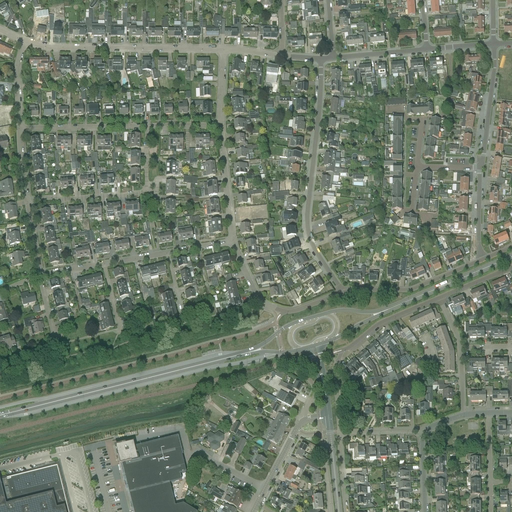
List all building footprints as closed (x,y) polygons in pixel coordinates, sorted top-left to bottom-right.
[(471,0),(471,12),(472,12),(472,34),(476,34),(480,34),(483,33),(483,26),(484,26),(484,22),(483,22),(483,19),(484,19),(483,15),(483,7),(482,7),(482,5),(483,5),(483,0),(482,0),(481,0),(471,0)] [(304,11),(308,11),(317,10),(317,3),(312,3),(312,1),(304,2),(304,4),(305,4),(306,10),(304,11)] [(349,1),(338,2),(339,8),(342,8),(342,11),(356,10),(360,9),(360,5),(350,6),(350,1),(349,1)] [(8,5),(7,3),(5,2),(4,3),(3,5),(4,5),(0,6),(0,13),(2,16),(7,13),(9,17),(6,23),(9,24),(13,15),(9,8),(10,7),(9,5),(8,5)] [(44,35),(45,30),(46,29),(45,29),(46,26),(38,24),(39,20),(40,7),(38,8),(34,9),(32,26),(31,31),(37,33),(36,33),(44,35)] [(306,15),(305,18),(305,22),(314,21),(315,21),(315,17),(317,17),(318,17),(317,10),(311,10),(308,11),(308,14),(308,15),(306,15)] [(340,21),(347,20),(350,20),(350,13),(356,13),(356,10),(342,11),(342,14),(339,14),(340,21)] [(88,18),(88,34),(91,34),(91,37),(98,37),(98,25),(91,24),(91,13),(88,13),(88,18)] [(98,25),(98,37),(104,37),(104,34),(104,29),(104,28),(105,28),(107,28),(107,19),(107,16),(107,14),(107,13),(104,13),(104,21),(98,21),(98,25)] [(123,28),(126,28),(126,18),(126,14),(122,14),(122,26),(116,26),(117,26),(116,37),(123,37),(123,35),(123,30),(123,28)] [(145,19),(145,28),(148,28),(148,30),(148,32),(148,37),(155,37),(155,30),(155,24),(152,24),(152,25),(148,25),(148,19),(148,14),(145,14),(145,19)] [(174,30),(173,37),(180,38),(180,33),(180,30),(180,29),(183,29),(183,20),(183,16),(180,16),(180,21),(180,22),(174,22),(174,26),(173,30),(174,30)] [(211,31),(211,38),(217,38),(218,38),(218,35),(218,32),(221,32),(221,29),(221,20),(221,17),(219,18),(219,17),(218,18),(215,16),(213,19),(213,20),(213,22),(214,26),(215,26),(215,28),(215,29),(215,31),(212,31),(211,31)] [(193,28),(192,38),(199,38),(199,33),(199,30),(199,29),(202,29),(202,23),(202,17),(200,17),(199,17),(199,28),(193,28)] [(79,29),(78,36),(84,36),(85,36),(85,34),(88,34),(88,18),(85,18),(85,25),(79,25),(79,29)] [(136,27),(136,22),(130,22),(130,18),(126,18),(126,28),(126,32),(129,32),(129,37),(132,37),(135,37),(136,30),(136,27)] [(107,19),(107,28),(110,28),(110,30),(110,34),(110,37),(116,37),(117,26),(116,26),(117,24),(110,24),(110,19),(107,19)] [(183,20),(183,29),(186,29),(186,30),(186,33),(186,38),(192,38),(193,28),(193,23),(186,23),(186,20),(183,20)] [(231,31),(230,38),(236,38),(237,38),(237,35),(240,36),(240,34),(240,26),(240,23),(238,23),(238,21),(234,21),(234,27),(231,27),(231,31)] [(53,36),(61,37),(62,27),(63,27),(64,23),(59,23),(59,26),(54,26),(53,36)] [(463,24),(434,27),(435,38),(438,37),(438,38),(443,38),(443,37),(445,37),(450,37),(450,36),(452,36),(452,37),(457,36),(459,35),(459,36),(464,36),(464,34),(466,34),(465,27),(463,27),(463,24)] [(69,25),(68,34),(72,34),(72,36),(73,36),(78,36),(79,29),(79,25),(69,25)] [(250,39),(250,30),(246,30),(246,26),(240,26),(240,34),(243,34),(243,39),(250,39)] [(260,34),(260,27),(260,26),(253,26),(253,31),(250,30),(250,39),(256,39),(257,34),(260,34)] [(260,27),(260,34),(263,34),(263,39),(269,40),(270,27),(260,27)] [(368,34),(367,27),(364,28),(364,34),(365,38),(368,37),(370,37),(371,44),(378,43),(377,36),(377,33),(368,34)] [(416,27),(393,30),(393,40),(397,40),(397,41),(400,41),(400,39),(405,39),(405,41),(408,40),(407,39),(412,38),(412,40),(415,40),(415,38),(417,38),(416,27)] [(344,31),(341,31),(341,34),(344,34),(348,33),(348,39),(346,39),(347,47),(354,46),(353,39),(353,35),(352,30),(350,30),(348,30),(344,31)] [(357,38),(353,39),(354,46),(355,47),(356,47),(357,46),(359,45),(360,45),(363,45),(363,42),(365,42),(365,38),(364,34),(360,34),(359,34),(359,38),(357,38)] [(298,49),(297,40),(297,38),(287,39),(288,45),(292,45),(292,48),(295,48),(295,49),(298,49)] [(9,56),(12,49),(0,43),(0,53),(3,54),(3,53),(9,56)] [(461,58),(460,59),(460,62),(462,62),(462,68),(486,66),(485,55),(482,56),(481,54),(478,54),(479,56),(474,57),(474,55),(471,55),(471,57),(461,58)] [(107,61),(107,65),(110,71),(113,71),(118,71),(118,72),(118,78),(123,78),(123,72),(122,71),(121,70),(122,70),(123,70),(123,61),(122,61),(122,62),(120,62),(120,60),(119,60),(119,58),(117,58),(117,60),(112,60),(112,61),(108,61),(107,61)] [(40,72),(40,59),(29,59),(29,66),(32,66),(32,69),(37,69),(37,72),(40,72)] [(64,70),(64,59),(59,59),(59,66),(54,66),(54,64),(53,64),(57,74),(60,74),(61,73),(62,74),(65,72),(65,71),(64,70)] [(74,73),(72,70),(72,66),(69,66),(69,59),(64,59),(64,70),(65,71),(65,72),(67,74),(70,72),(72,74),(74,73)] [(81,70),(81,60),(75,59),(75,66),(72,66),(72,70),(74,73),(76,76),(78,74),(81,72),(82,72),(81,70)] [(89,66),(86,66),(86,60),(81,60),(81,70),(82,72),(81,72),(85,76),(89,73),(89,74),(91,73),(89,70),(89,66)] [(101,64),(101,60),(94,60),(94,61),(90,61),(90,69),(94,69),(101,69),(104,69),(104,64),(101,64)] [(127,65),(126,65),(126,71),(130,71),(130,72),(135,71),(135,70),(136,70),(139,76),(142,75),(140,68),(136,68),(136,66),(135,66),(135,63),(135,60),(127,60),(127,65)] [(142,66),(142,71),(150,71),(150,66),(150,60),(142,60),(142,66)] [(166,71),(166,70),(166,64),(166,60),(158,60),(158,67),(158,71),(166,71)] [(212,75),(212,65),(208,65),(208,60),(202,60),(202,70),(202,71),(208,71),(208,75),(212,75)] [(430,68),(427,68),(427,73),(428,79),(428,80),(431,79),(431,73),(437,73),(437,71),(436,60),(430,61),(430,66),(430,68)] [(442,60),(436,60),(437,71),(441,70),(443,70),(443,75),(440,75),(441,80),(444,80),(444,82),(447,82),(447,79),(446,66),(442,67),(442,65),(442,60)] [(234,61),(232,72),(239,73),(240,71),(243,72),(244,65),(240,65),(241,62),(234,61)] [(423,61),(416,62),(417,69),(417,73),(421,73),(423,73),(425,73),(424,68),(423,68),(423,66),(423,61)] [(410,73),(408,74),(408,76),(409,86),(413,85),(412,78),(412,77),(414,77),(413,74),(414,74),(417,73),(417,69),(416,62),(410,62),(411,67),(411,70),(410,70),(410,73)] [(258,64),(257,63),(255,63),(255,64),(251,63),(251,69),(250,73),(254,73),(254,74),(257,77),(258,77),(257,86),(261,86),(263,74),(261,74),(262,67),(258,67),(259,64),(258,64)] [(403,63),(397,64),(398,71),(398,74),(402,74),(405,74),(405,70),(404,70),(404,68),(403,63)] [(267,70),(266,81),(266,82),(266,83),(276,84),(276,83),(277,80),(279,67),(275,67),(273,66),(272,66),(272,65),(268,65),(268,66),(268,65),(267,70)] [(371,66),(365,67),(365,74),(366,78),(366,84),(371,84),(371,86),(372,86),(375,86),(375,78),(374,69),(371,69),(371,66)] [(359,72),(354,73),(355,87),(361,86),(360,78),(366,78),(365,74),(365,67),(360,67),(358,67),(359,72)] [(331,68),(331,74),(332,74),(332,77),(340,77),(340,74),(340,69),(331,68)] [(307,79),(308,71),(294,71),(294,74),(298,74),(297,75),(301,75),(301,78),(307,79)] [(470,73),(470,78),(471,78),(470,84),(473,84),(481,85),(481,78),(478,78),(479,74),(471,73),(470,73)] [(307,92),(307,85),(297,84),(297,86),(296,86),(296,95),(300,95),(300,92),(307,92)] [(204,88),(204,85),(199,85),(199,97),(203,97),(203,98),(209,97),(210,97),(210,88),(209,88),(204,88)] [(375,86),(372,86),(374,98),(381,98),(380,94),(377,94),(376,87),(375,86)] [(330,87),(330,90),(332,90),(331,93),(335,93),(334,96),(338,96),(343,97),(343,88),(340,88),(331,87),(330,87)] [(465,96),(464,101),(466,102),(477,104),(478,98),(477,98),(478,94),(469,93),(468,97),(465,96)] [(236,101),(232,101),(233,108),(246,107),(246,103),(244,103),(244,101),(244,100),(249,100),(249,97),(243,97),(240,97),(241,100),(236,101)] [(141,107),(141,105),(145,105),(145,100),(141,100),(141,101),(138,101),(138,103),(131,103),(131,108),(134,108),(134,115),(142,115),(142,110),(141,107)] [(155,100),(154,100),(154,104),(149,104),(149,115),(158,115),(157,106),(157,103),(157,100),(156,100),(155,100)] [(332,100),(331,107),(340,108),(341,101),(338,101),(337,100),(332,100)] [(79,101),(79,105),(79,108),(74,108),(74,116),(83,116),(82,105),(82,101),(81,101),(79,101)] [(206,101),(198,102),(198,106),(201,106),(202,111),(203,111),(203,115),(211,115),(211,104),(206,105),(206,101)] [(171,106),(171,102),(166,103),(166,106),(163,106),(164,115),(172,115),(171,106)] [(178,114),(187,114),(187,109),(186,102),(182,102),(182,106),(178,106),(178,109),(178,114)] [(306,106),(306,102),(297,102),(292,102),(292,106),(292,112),(294,112),(295,112),(296,112),(296,113),(305,113),(306,109),(306,106)] [(456,105),(455,108),(455,109),(462,111),(473,113),(474,111),(476,111),(477,104),(466,102),(465,107),(463,107),(456,105)] [(500,112),(509,113),(510,110),(511,109),(511,103),(510,104),(510,106),(501,105),(500,112)] [(86,104),(86,115),(86,113),(87,113),(88,113),(89,113),(89,116),(98,116),(97,108),(97,105),(96,105),(96,106),(86,106),(86,105),(86,104)] [(48,105),(43,105),(44,117),(53,117),(52,106),(48,106),(48,105)] [(60,106),(55,106),(56,113),(59,113),(59,116),(67,116),(67,109),(67,108),(67,105),(65,105),(65,109),(60,109),(60,106)] [(109,105),(103,105),(103,109),(105,109),(105,116),(113,116),(113,109),(112,109),(112,105),(109,105)] [(34,107),(33,106),(30,106),(28,107),(29,117),(38,117),(38,112),(37,107),(34,107)] [(119,115),(127,115),(127,107),(119,107),(119,115)] [(246,110),(246,107),(233,108),(233,110),(232,110),(232,115),(233,115),(245,114),(245,110),(246,110)] [(331,107),(330,114),(336,114),(335,118),(340,118),(343,119),(349,120),(350,116),(340,114),(340,108),(331,107)] [(462,112),(461,115),(463,115),(462,121),(466,122),(473,123),(474,117),(468,116),(469,113),(462,112)] [(500,112),(499,119),(511,121),(511,120),(511,117),(510,118),(511,113),(509,113),(500,112)] [(293,119),(292,129),(293,129),(297,129),(297,131),(304,132),(305,124),(303,124),(304,119),(296,119),(294,119),(293,119)] [(511,121),(499,119),(498,127),(505,127),(508,128),(508,122),(511,123),(511,121)] [(246,120),(234,121),(235,130),(242,129),(242,131),(242,132),(246,132),(246,130),(245,124),(246,124),(246,120)] [(329,120),(328,128),(333,129),(335,129),(338,129),(339,125),(340,122),(336,121),(334,121),(329,120)] [(462,121),(461,127),(465,128),(465,129),(467,129),(472,130),(473,123),(466,122),(462,121)] [(498,133),(497,139),(504,140),(507,140),(507,137),(508,134),(510,134),(511,131),(501,130),(501,133),(498,133)] [(31,146),(40,145),(39,141),(43,140),(43,135),(33,135),(33,139),(30,139),(31,146)] [(327,135),(326,143),(329,143),(328,147),(339,148),(339,144),(338,144),(339,136),(338,136),(334,136),(332,135),(327,135)] [(208,140),(208,136),(202,136),(202,145),(205,145),(205,150),(208,150),(208,146),(214,146),(214,140),(208,140)] [(247,139),(247,136),(244,136),(236,137),(236,144),(240,144),(240,147),(245,147),(247,146),(247,142),(244,143),(244,139),(247,139)] [(297,139),(293,139),(292,139),(291,142),(293,142),(293,147),(302,148),(303,140),(297,139)] [(459,149),(459,154),(468,155),(468,150),(467,150),(467,149),(470,149),(471,142),(464,142),(461,141),(460,148),(460,149),(459,149)] [(34,152),(35,155),(45,154),(44,149),(43,149),(43,145),(43,144),(40,145),(31,146),(32,153),(34,152)] [(325,154),(324,160),(339,162),(340,162),(345,162),(345,160),(341,160),(339,160),(340,154),(335,153),(335,152),(334,152),(334,149),(329,149),(328,151),(328,155),(325,154)] [(245,150),(237,151),(238,159),(239,159),(240,162),(249,161),(248,151),(248,150),(245,150)] [(279,158),(279,161),(289,162),(295,163),(295,160),(301,161),(301,154),(299,154),(298,153),(299,152),(288,151),(287,159),(279,158)] [(33,166),(42,165),(41,160),(46,160),(45,154),(35,155),(35,158),(32,159),(33,166)] [(324,160),(324,167),(326,167),(326,172),(327,173),(334,173),(337,174),(343,174),(347,174),(347,170),(345,170),(340,169),(341,165),(345,165),(345,163),(345,162),(340,162),(339,162),(324,160)] [(278,161),(278,163),(278,165),(280,166),(288,167),(288,174),(292,174),(292,173),(299,174),(300,167),(295,166),(289,166),(289,162),(278,161)] [(396,162),(384,162),(384,167),(393,167),(393,173),(390,172),(390,176),(398,177),(398,173),(402,173),(402,165),(396,165),(396,162)] [(42,169),(42,165),(33,166),(34,173),(37,172),(37,175),(47,174),(47,169),(42,169)] [(236,175),(246,174),(246,169),(247,169),(247,165),(235,166),(236,175)] [(502,172),(499,172),(492,171),(491,177),(497,178),(496,183),(505,185),(505,183),(505,179),(501,179),(501,176),(502,172)] [(35,185),(44,184),(43,180),(48,179),(47,174),(37,175),(37,178),(35,178),(35,185)] [(457,174),(456,182),(461,183),(461,185),(468,186),(468,179),(464,179),(464,174),(457,174)] [(322,177),(322,183),(338,185),(338,183),(333,182),(333,179),(337,180),(337,178),(333,177),(329,177),(329,178),(327,178),(322,177)] [(243,180),(236,181),(237,189),(244,188),(244,189),(248,189),(247,184),(246,184),(246,180),(243,180)] [(0,183),(2,192),(0,192),(0,197),(13,195),(11,189),(10,181),(2,182),(0,182),(0,183)] [(292,183),(287,183),(287,182),(281,182),(281,186),(289,187),(289,191),(297,191),(298,183),(292,183)] [(509,191),(509,188),(508,188),(504,187),(504,185),(505,185),(496,183),(495,189),(493,189),(493,188),(492,188),(492,189),(491,188),(490,196),(502,196),(503,190),(509,191)] [(44,189),(44,184),(35,185),(36,192),(44,191),(45,194),(49,194),(49,188),(44,189)] [(452,195),(461,195),(461,192),(463,192),(468,192),(468,186),(461,185),(456,185),(453,185),(452,191),(452,195)] [(250,199),(250,196),(253,195),(261,194),(260,190),(246,192),(247,196),(246,196),(238,197),(239,205),(247,204),(246,200),(250,199)] [(502,203),(502,196),(490,196),(490,203),(491,203),(492,203),(497,203),(500,203),(499,206),(505,207),(505,206),(507,206),(508,204),(502,203)] [(296,207),(297,200),(292,199),(287,199),(286,211),(288,211),(291,211),(293,211),(293,207),(296,207)] [(322,205),(318,207),(320,213),(330,209),(333,208),(334,208),(333,205),(329,207),(328,203),(328,202),(322,201),(322,205)] [(5,205),(4,206),(5,210),(6,210),(8,220),(12,219),(17,219),(16,213),(17,213),(16,203),(9,205),(5,205)] [(136,216),(139,216),(142,216),(141,210),(138,211),(138,203),(131,203),(132,212),(132,215),(136,215),(136,216)] [(241,211),(239,211),(240,220),(247,219),(252,219),(251,211),(263,210),(263,205),(250,206),(241,207),(241,211)] [(43,211),(40,211),(42,218),(50,217),(49,212),(56,211),(55,206),(43,207),(43,211)] [(499,207),(499,206),(492,206),(492,209),(490,208),(490,209),(489,209),(489,216),(500,217),(501,210),(505,210),(505,207),(499,206),(499,207)] [(330,209),(320,213),(323,218),(327,217),(329,216),(331,215),(332,214),(331,212),(334,211),(333,208),(330,209)] [(291,211),(288,211),(286,211),(286,212),(283,211),(283,218),(284,218),(284,222),(289,223),(289,222),(295,222),(296,215),(291,215),(291,211)] [(455,214),(455,218),(455,224),(459,224),(466,225),(467,218),(464,218),(465,215),(455,214)] [(50,217),(42,218),(43,225),(46,225),(46,227),(56,226),(55,220),(54,216),(50,217)] [(329,224),(325,225),(327,231),(340,226),(339,223),(339,222),(340,221),(339,218),(328,221),(329,224)] [(253,228),(252,225),(249,225),(241,226),(242,235),(250,234),(249,228),(253,228)] [(45,238),(54,236),(53,232),(57,231),(56,226),(46,227),(47,230),(44,231),(45,238)] [(183,228),(185,240),(192,238),(191,230),(190,230),(190,226),(183,228)] [(340,226),(327,231),(328,234),(327,234),(328,237),(329,236),(329,237),(334,235),(336,234),(342,232),(340,226)] [(209,237),(214,237),(214,234),(220,233),(220,227),(208,228),(208,233),(209,237)] [(287,232),(282,233),(283,237),(283,241),(284,241),(290,240),(290,237),(294,236),(296,236),(295,228),(291,228),(291,227),(286,228),(287,232)] [(10,230),(7,230),(8,235),(10,245),(15,244),(19,243),(18,237),(18,234),(19,233),(18,228),(13,229),(10,230)] [(183,228),(180,228),(177,229),(178,233),(179,241),(185,240),(183,228)] [(158,244),(165,243),(163,235),(163,231),(156,232),(157,236),(158,244)] [(331,244),(332,247),(333,249),(349,244),(348,241),(343,243),(342,241),(351,238),(349,233),(345,235),(345,234),(340,236),(340,237),(339,237),(340,240),(338,241),(336,242),(331,243),(331,244)] [(502,244),(506,242),(506,241),(509,240),(506,233),(499,236),(502,244)] [(147,238),(146,234),(140,235),(140,239),(142,247),(148,246),(147,238)] [(140,235),(140,236),(137,236),(136,236),(133,236),(134,240),(135,248),(142,247),(140,239),(140,235)] [(55,241),(54,236),(45,238),(46,245),(49,244),(50,247),(60,245),(59,240),(55,241)] [(499,246),(502,244),(499,236),(497,237),(492,238),(494,243),(494,244),(495,245),(495,246),(499,245),(499,246)] [(117,243),(117,239),(114,240),(114,243),(116,252),(122,250),(121,242),(117,243)] [(107,241),(100,242),(102,254),(109,253),(107,245),(107,241)] [(289,251),(284,252),(286,257),(295,253),(294,251),(300,249),(297,241),(293,243),(293,241),(291,242),(286,244),(287,245),(288,248),(289,251)] [(100,242),(94,243),(95,247),(96,255),(102,254),(100,242)] [(81,249),(83,257),(89,256),(87,244),(81,245),(80,245),(81,249)] [(349,244),(333,249),(335,255),(340,254),(342,253),(345,252),(344,248),(349,246),(349,244)] [(49,257),(57,256),(56,251),(61,250),(60,245),(50,247),(50,250),(48,250),(49,257)] [(77,246),(74,247),(75,250),(76,259),(83,257),(81,249),(78,250),(77,246)] [(442,246),(438,248),(440,253),(441,254),(443,259),(444,263),(448,262),(449,265),(456,262),(451,252),(451,251),(450,249),(444,251),(442,246)] [(257,248),(248,249),(248,256),(254,255),(254,256),(255,256),(256,256),(257,259),(262,258),(263,258),(262,254),(259,255),(259,250),(258,250),(257,248)] [(451,251),(451,252),(456,262),(462,260),(461,256),(465,254),(464,251),(463,251),(462,248),(458,249),(454,251),(452,252),(451,251)] [(13,267),(22,265),(20,259),(24,258),(23,252),(11,255),(13,267)] [(221,265),(229,263),(227,253),(219,255),(221,265)] [(214,270),(217,270),(216,266),(221,265),(219,255),(211,257),(213,267),(214,270)] [(291,260),(294,267),(295,267),(297,265),(299,268),(300,270),(304,268),(302,266),(306,263),(308,263),(304,256),(302,257),(301,258),(300,257),(299,255),(294,258),(291,260)] [(58,260),(57,256),(49,257),(50,264),(53,264),(53,267),(63,265),(62,260),(62,259),(58,260)] [(214,270),(213,267),(211,257),(203,259),(206,271),(208,271),(210,271),(210,270),(214,269),(214,270)] [(420,265),(414,268),(416,271),(419,278),(426,275),(425,273),(429,271),(423,258),(420,265)] [(435,262),(432,264),(433,267),(435,271),(441,268),(439,264),(437,258),(434,259),(435,262)] [(186,263),(185,259),(176,261),(178,268),(181,267),(182,270),(191,268),(190,262),(186,263)] [(388,266),(388,275),(388,278),(391,278),(391,282),(393,282),(395,282),(398,282),(398,278),(399,278),(401,278),(401,276),(401,271),(406,271),(408,259),(402,260),(400,264),(400,266),(399,266),(391,266),(388,266)] [(263,269),(262,262),(255,263),(256,271),(259,270),(260,273),(265,272),(268,272),(268,268),(263,269)] [(158,276),(166,274),(163,264),(155,266),(158,276)] [(150,278),(158,276),(155,266),(147,268),(150,278)] [(355,268),(355,282),(361,282),(361,279),(363,279),(363,277),(365,277),(365,274),(365,273),(365,267),(361,267),(361,271),(358,271),(358,268),(355,268)] [(145,279),(150,278),(147,268),(139,270),(142,281),(145,281),(145,279)] [(181,280),(190,278),(189,274),(193,273),(191,268),(182,270),(182,273),(180,274),(181,280)] [(305,269),(299,274),(304,281),(310,277),(315,274),(311,268),(309,269),(309,268),(305,270),(305,269)] [(345,272),(345,278),(349,278),(349,282),(355,282),(355,268),(352,268),(352,271),(349,271),(349,272),(345,272)] [(406,270),(405,278),(411,278),(412,281),(419,278),(416,271),(414,268),(411,269),(408,270),(406,270)] [(123,274),(121,269),(113,271),(115,278),(117,278),(118,281),(128,278),(127,273),(123,274)] [(262,285),(270,283),(273,283),(272,276),(277,275),(279,274),(277,271),(269,272),(270,275),(261,277),(261,280),(261,281),(261,284),(262,284),(262,285)] [(369,277),(369,282),(377,282),(377,277),(377,275),(378,275),(378,272),(369,272),(369,277)] [(100,275),(92,277),(94,286),(97,286),(97,287),(103,286),(100,275)] [(86,288),(94,286),(92,277),(84,279),(86,289),(86,288)] [(80,280),(76,281),(78,291),(77,291),(78,294),(81,293),(81,291),(87,290),(86,288),(86,289),(84,279),(83,279),(83,278),(80,279),(80,280)] [(118,291),(126,289),(125,284),(129,283),(128,278),(118,281),(119,284),(116,284),(118,291)] [(191,283),(190,278),(181,280),(183,287),(186,286),(186,289),(196,287),(195,282),(191,283)] [(61,279),(49,282),(51,289),(54,289),(54,291),(64,289),(63,284),(62,284),(61,279)] [(313,283),(309,285),(311,288),(315,294),(319,291),(318,290),(323,286),(318,279),(313,283)] [(507,286),(506,283),(504,279),(498,282),(502,290),(506,288),(507,293),(510,292),(511,296),(511,285),(509,286),(509,285),(507,286)] [(232,283),(232,280),(225,282),(226,285),(224,285),(226,293),(236,291),(234,283),(232,283)] [(493,301),(498,299),(496,295),(499,294),(499,293),(502,292),(502,290),(498,282),(491,284),(494,289),(489,291),(491,295),(493,301)] [(271,298),(278,297),(282,296),(280,285),(275,286),(269,287),(270,290),(271,298)] [(186,300),(195,298),(193,293),(198,292),(196,287),(186,289),(187,292),(184,293),(186,300)] [(486,294),(485,292),(483,288),(477,290),(481,301),(487,298),(488,301),(489,300),(491,306),(495,305),(493,301),(491,295),(488,296),(487,294),(486,294)] [(55,294),(52,295),(54,302),(63,300),(65,299),(64,294),(66,294),(64,289),(54,291),(55,294)] [(127,293),(126,289),(118,291),(119,298),(122,297),(123,300),(133,298),(132,292),(127,293)] [(295,301),(298,299),(296,295),(293,290),(290,292),(290,293),(293,298),(295,301)] [(477,290),(470,293),(473,300),(473,301),(474,304),(477,302),(481,301),(477,290)] [(228,301),(238,299),(236,291),(226,293),(228,301)] [(28,296),(27,293),(20,295),(23,306),(35,303),(33,295),(28,296)] [(163,304),(173,301),(171,293),(169,294),(163,295),(161,296),(163,304)] [(295,301),(293,298),(290,293),(287,294),(291,302),(294,300),(295,301)] [(464,301),(462,296),(457,299),(460,306),(464,304),(465,308),(471,306),(470,303),(468,299),(464,301)] [(131,308),(130,304),(134,303),(133,298),(123,300),(123,303),(121,304),(123,311),(124,310),(125,314),(135,312),(134,308),(131,308)] [(63,300),(54,302),(56,309),(58,308),(59,311),(69,308),(68,303),(66,304),(65,299),(63,300)] [(227,312),(232,310),(232,309),(240,307),(238,299),(228,301),(230,306),(226,307),(226,308),(227,312),(226,312),(227,312)] [(456,312),(462,310),(460,306),(457,299),(452,301),(453,305),(450,307),(452,313),(456,312)] [(165,312),(175,309),(173,301),(163,304),(165,312)] [(100,315),(109,312),(107,304),(105,305),(97,307),(98,307),(100,315)] [(64,320),(67,319),(66,315),(70,314),(69,308),(59,311),(60,314),(57,314),(59,321),(60,321),(64,320)] [(165,314),(164,315),(165,320),(167,320),(177,317),(175,309),(165,312),(165,314)] [(437,315),(435,309),(431,310),(435,319),(436,321),(441,319),(439,314),(437,315)] [(430,324),(432,322),(432,321),(435,319),(431,310),(425,313),(430,324)] [(102,322),(111,320),(109,312),(100,315),(101,322),(102,322)] [(430,324),(425,313),(420,316),(424,324),(427,323),(428,325),(430,324)] [(34,321),(33,316),(23,320),(25,328),(30,327),(32,336),(43,333),(42,329),(44,329),(41,319),(34,321)] [(419,329),(421,328),(421,326),(424,324),(420,316),(414,318),(419,329)] [(419,329),(414,318),(409,321),(413,329),(416,328),(417,330),(419,329)] [(113,328),(111,320),(102,322),(101,322),(99,323),(100,323),(101,327),(100,327),(101,331),(105,330),(105,331),(109,330),(109,329),(114,328),(113,328)] [(469,323),(465,323),(465,333),(469,333),(469,338),(476,337),(476,329),(476,326),(472,326),(472,328),(469,328),(469,325),(469,323)] [(479,325),(476,325),(476,326),(476,329),(476,337),(484,337),(484,332),(487,332),(487,327),(487,325),(483,325),(482,325),(482,324),(479,324),(479,325)] [(503,329),(499,329),(499,338),(503,338),(503,337),(506,337),(506,332),(509,332),(509,327),(509,324),(506,325),(502,325),(502,327),(503,329)] [(499,338),(499,329),(494,329),(494,327),(491,327),(491,325),(488,325),(488,332),(491,332),(491,337),(494,337),(494,338),(499,338)] [(398,326),(393,329),(395,333),(396,336),(399,334),(401,333),(403,338),(406,336),(409,340),(411,339),(414,337),(407,328),(405,329),(406,330),(403,332),(401,328),(399,329),(398,326)] [(436,337),(447,333),(445,327),(436,331),(437,334),(436,335),(436,337)] [(398,353),(399,352),(390,342),(392,340),(386,333),(381,337),(392,349),(396,355),(398,353)] [(449,339),(447,333),(436,337),(437,339),(439,339),(440,342),(449,339)] [(9,338),(8,336),(0,339),(0,345),(1,348),(7,346),(8,350),(16,347),(12,337),(9,338)] [(392,349),(381,337),(377,341),(382,347),(384,345),(389,351),(392,349)] [(438,350),(451,345),(449,339),(440,342),(442,346),(435,348),(436,350),(438,350)] [(375,342),(371,346),(382,358),(382,360),(386,359),(383,355),(385,353),(375,342)] [(454,352),(451,345),(438,350),(436,350),(437,353),(441,351),(443,350),(445,354),(454,352)] [(382,358),(371,346),(367,349),(372,356),(374,354),(379,361),(382,358)] [(365,351),(361,354),(371,367),(372,368),(372,369),(372,370),(375,379),(378,378),(376,369),(375,367),(372,364),(368,359),(370,357),(368,354),(365,351)] [(443,361),(454,360),(454,352),(445,354),(445,358),(443,358),(443,361)] [(361,354),(356,358),(359,362),(361,364),(363,363),(363,362),(368,367),(369,369),(371,371),(372,370),(372,369),(372,368),(371,367),(361,354)] [(400,359),(396,361),(399,368),(401,372),(410,366),(404,356),(400,359)] [(352,361),(350,363),(361,376),(363,373),(366,371),(363,368),(362,368),(360,365),(355,359),(354,360),(353,360),(352,361)] [(469,366),(466,366),(466,373),(470,373),(473,373),(473,370),(473,368),(477,368),(477,360),(469,361),(469,366)] [(484,360),(477,360),(477,368),(481,368),(481,370),(481,372),(485,372),(485,374),(488,374),(488,370),(488,365),(485,365),(484,360)] [(499,368),(499,360),(491,360),(492,365),(489,365),(489,374),(492,374),(492,372),(499,371),(499,368)] [(507,360),(499,360),(499,368),(499,371),(499,372),(504,372),(504,370),(507,370),(507,372),(510,372),(510,370),(510,365),(507,365),(507,360)] [(347,369),(345,371),(346,372),(350,379),(353,377),(356,375),(357,377),(358,378),(361,376),(350,363),(346,367),(347,369)] [(278,371),(275,376),(282,380),(285,374),(278,371)] [(388,374),(389,377),(391,383),(392,385),(399,383),(396,376),(394,372),(393,372),(388,374)] [(399,384),(405,382),(402,374),(396,376),(399,383),(399,384)] [(378,378),(375,379),(375,380),(377,386),(384,384),(382,379),(381,377),(378,378)] [(384,386),(391,383),(389,377),(382,379),(384,384),(384,386)] [(439,391),(443,390),(443,401),(452,400),(452,390),(450,390),(450,386),(444,386),(444,381),(432,381),(432,386),(439,386),(439,391)] [(281,382),(279,386),(286,389),(293,393),(295,390),(299,392),(302,385),(296,382),(294,387),(288,384),(288,385),(281,382)] [(478,401),(485,401),(485,396),(488,396),(488,387),(485,387),(485,391),(482,392),(482,393),(478,393),(478,401)] [(493,391),(493,387),(489,387),(489,396),(492,396),(493,401),(500,401),(500,393),(496,393),(496,391),(493,391)] [(500,401),(508,401),(508,396),(511,396),(510,387),(507,387),(508,391),(504,391),(504,393),(500,393),(500,401)] [(420,411),(416,411),(416,416),(430,416),(430,415),(429,415),(429,408),(432,408),(432,403),(430,403),(430,401),(432,401),(432,402),(433,402),(433,392),(433,389),(432,389),(428,389),(427,389),(428,396),(427,396),(427,401),(427,404),(419,405),(420,405),(420,411)] [(470,392),(470,389),(467,389),(467,397),(470,397),(470,402),(478,401),(478,393),(474,393),(474,392),(470,392)] [(276,399),(277,400),(284,403),(291,407),(295,399),(288,395),(280,391),(276,399)] [(401,422),(410,421),(410,406),(414,406),(414,401),(407,401),(407,406),(405,406),(405,411),(401,411),(401,422)] [(365,407),(363,407),(364,416),(368,416),(369,418),(372,417),(372,415),(372,408),(375,408),(375,402),(365,402),(365,407)] [(272,403),(270,407),(273,409),(271,411),(276,413),(280,407),(275,404),(272,403)] [(383,422),(392,422),(392,410),(383,410),(383,422)] [(282,415),(279,413),(274,422),(286,428),(290,419),(282,415)] [(207,422),(206,424),(211,427),(209,430),(214,432),(216,429),(217,427),(213,425),(212,425),(207,422)] [(235,422),(230,432),(235,434),(235,435),(237,431),(240,424),(235,422)] [(274,422),(270,430),(282,436),(286,428),(274,422)] [(505,428),(505,423),(498,423),(499,435),(508,435),(508,427),(508,428),(505,428)] [(271,437),(269,441),(277,445),(282,436),(270,430),(267,435),(271,437)] [(223,441),(223,435),(218,433),(214,436),(209,433),(205,436),(205,441),(210,444),(210,449),(215,451),(219,448),(219,443),(223,441)] [(125,478),(183,463),(177,438),(134,448),(132,442),(115,447),(119,465),(121,464),(125,478)] [(236,448),(234,452),(240,455),(246,441),(241,439),(238,445),(236,448)] [(231,442),(225,456),(230,458),(233,452),(234,452),(236,448),(232,446),(234,443),(231,442)] [(267,452),(267,451),(270,444),(265,442),(261,449),(262,449),(267,452)] [(389,442),(386,442),(386,448),(387,457),(387,458),(388,458),(388,457),(391,457),(391,455),(397,455),(397,445),(389,446),(389,442)] [(400,442),(397,442),(397,445),(397,455),(397,457),(399,457),(399,456),(402,456),(408,455),(408,450),(409,450),(409,445),(408,445),(400,445),(400,442)] [(304,453),(305,451),(308,447),(302,444),(299,450),(304,453)] [(357,447),(356,444),(349,444),(349,450),(354,450),(354,460),(356,460),(356,459),(359,459),(359,457),(365,456),(364,447),(357,447)] [(367,445),(364,446),(364,447),(365,456),(365,460),(365,461),(367,461),(367,460),(370,460),(370,458),(376,458),(375,448),(368,449),(367,445)] [(378,445),(375,445),(375,448),(376,458),(376,459),(376,460),(378,460),(378,459),(380,459),(380,457),(387,457),(386,448),(378,448),(378,445)] [(297,453),(295,456),(298,457),(297,460),(300,462),(303,463),(305,459),(305,460),(306,459),(302,457),(304,453),(299,450),(298,450),(296,452),(297,453)] [(478,458),(478,454),(467,454),(468,459),(470,460),(471,466),(479,465),(479,458),(478,458)] [(434,463),(434,466),(434,467),(443,467),(443,462),(446,462),(446,460),(446,455),(435,456),(435,459),(434,459),(434,463)] [(261,470),(266,459),(258,456),(253,466),(261,470)] [(504,458),(499,458),(500,470),(506,470),(506,466),(506,465),(509,465),(509,458),(504,458)] [(298,466),(297,468),(300,470),(300,469),(303,471),(306,465),(303,463),(300,462),(298,466)] [(129,493),(169,483),(181,480),(180,475),(186,473),(183,463),(125,478),(129,493)] [(468,469),(467,469),(467,474),(468,473),(468,477),(479,476),(478,473),(480,473),(479,465),(471,466),(468,466),(468,469)] [(0,511),(68,511),(57,466),(0,479),(0,511)] [(296,469),(295,468),(290,466),(287,472),(296,477),(300,470),(297,468),(296,469)] [(409,478),(409,470),(412,470),(412,467),(398,468),(398,473),(400,473),(400,479),(409,478)] [(434,467),(434,471),(435,471),(435,475),(436,475),(436,478),(447,477),(447,473),(444,472),(443,467),(434,467)] [(321,477),(321,474),(320,473),(320,472),(318,471),(314,469),(311,484),(316,485),(317,484),(322,483),(321,481),(322,481),(322,477),(321,477)] [(361,473),(351,473),(351,476),(355,476),(355,478),(355,484),(364,483),(364,477),(366,477),(366,475),(367,475),(366,469),(362,470),(362,473),(361,473)] [(295,481),(297,477),(296,477),(287,472),(284,478),(290,481),(291,479),(295,481)] [(479,480),(479,476),(468,477),(468,481),(471,482),(471,488),(480,487),(480,480),(479,480)] [(435,485),(435,488),(436,489),(444,488),(444,483),(447,482),(447,477),(436,478),(436,481),(435,481),(435,485)] [(410,489),(410,481),(413,481),(413,478),(409,478),(400,479),(396,479),(396,483),(398,483),(398,490),(410,489)] [(169,483),(129,493),(133,511),(195,511),(183,504),(175,506),(174,503),(169,483)] [(355,484),(354,484),(354,487),(357,487),(358,495),(367,494),(370,494),(370,488),(369,488),(368,485),(369,485),(369,483),(368,483),(364,483),(355,484)] [(280,486),(276,493),(281,495),(283,497),(283,498),(287,500),(291,492),(287,490),(287,489),(284,488),(280,486)] [(216,490),(212,487),(211,488),(208,494),(212,496),(215,498),(223,502),(223,501),(237,509),(238,508),(240,504),(240,503),(239,502),(243,495),(236,492),(238,489),(233,487),(232,489),(231,489),(230,488),(227,487),(223,495),(216,491),(216,490)] [(468,499),(479,498),(479,495),(480,495),(480,487),(471,488),(471,493),(468,494),(468,499)] [(435,489),(435,493),(436,493),(436,497),(437,496),(437,500),(448,499),(448,495),(445,494),(444,488),(436,489),(435,489)] [(397,490),(396,490),(396,491),(397,491),(397,494),(399,494),(399,500),(409,500),(408,492),(411,492),(411,489),(410,489),(398,490),(397,490)] [(507,493),(500,493),(500,506),(505,505),(507,505),(507,508),(507,511),(510,511),(510,508),(510,505),(510,498),(507,498),(507,497),(507,493)] [(358,495),(354,495),(354,499),(358,499),(358,506),(361,506),(361,510),(366,509),(372,508),(374,507),(372,504),(370,504),(367,505),(367,500),(370,500),(371,498),(371,494),(370,494),(367,494),(358,495)] [(284,500),(284,501),(278,498),(277,499),(274,498),(270,505),(274,506),(273,507),(277,509),(280,503),(287,507),(286,509),(290,511),(293,505),(284,500)] [(479,498),(468,499),(468,503),(468,505),(471,505),(471,510),(480,509),(480,502),(479,502),(479,498)] [(436,507),(436,510),(437,510),(437,511),(446,510),(445,505),(448,504),(448,499),(437,500),(437,503),(436,503),(436,507)] [(397,500),(396,500),(397,502),(398,505),(399,505),(400,511),(409,511),(409,503),(412,503),(412,500),(409,500),(399,500),(397,500)]
